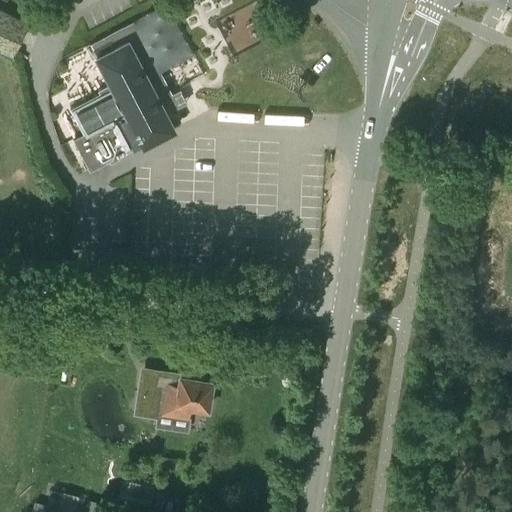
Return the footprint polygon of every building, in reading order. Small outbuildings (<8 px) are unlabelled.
[(231,47),(271,31),(259,1),(219,17),(231,47)] [(167,7),(140,15),(146,33),(173,25),(167,7)] [(0,47),(13,54),(27,24),(0,10),(0,47)] [(71,109),(98,160),(132,142),(135,147),(143,142),(143,143),(173,128),(158,99),(171,93),(133,22),(91,44),(112,83),(98,90),(100,93),(71,109)] [(195,60),(183,61),(186,82),(198,80),(195,60)] [(297,122),(297,112),(256,111),(255,121),(297,122)] [(155,175),(138,174),(137,204),(154,205),(155,175)] [(201,231),(200,201),(196,201),(195,180),(185,180),(187,231),(201,231)] [(106,254),(104,283),(122,284),(125,256),(106,254)] [(61,313),(60,334),(74,334),(75,313),(61,313)] [(212,381),(144,370),(138,410),(187,418),(189,405),(208,408),(212,381)]
